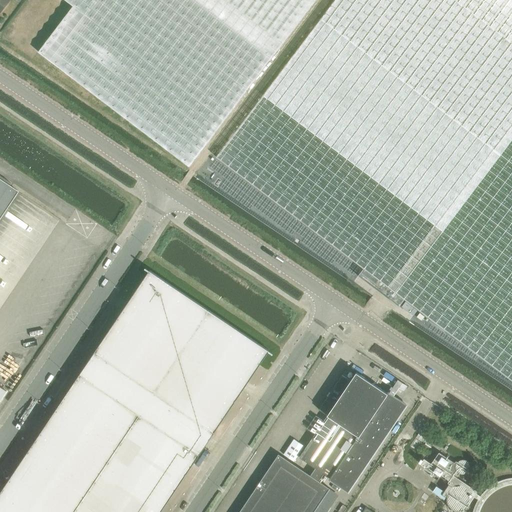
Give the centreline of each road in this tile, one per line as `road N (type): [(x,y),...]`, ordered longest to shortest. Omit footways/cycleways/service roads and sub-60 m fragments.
road 1 (unclassified): [(0,446),(167,193)]
road 2 (unclassified): [(335,303),(195,511)]
road 3 (unclassified): [(511,420),(335,303)]
road 4 (unclassified): [(167,193),(0,77)]
road 5 (unclassified): [(335,303),(167,193)]
